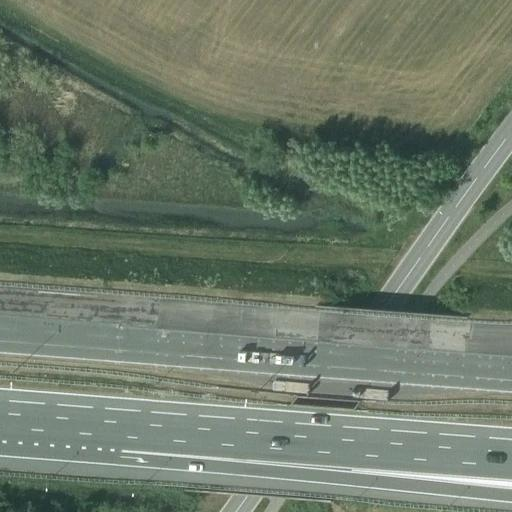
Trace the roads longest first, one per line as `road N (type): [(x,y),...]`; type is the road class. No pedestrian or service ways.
road 1 (motorway): [(511,366),(0,327)]
road 2 (tertiary): [(236,511),(511,133)]
road 3 (motorway): [(124,425),(240,470),(511,496)]
road 4 (motorway): [(124,425),(511,453)]
road 5 (motorway): [(0,415),(124,425)]
